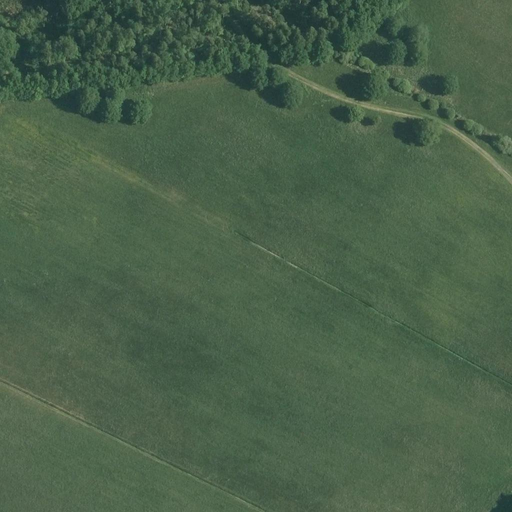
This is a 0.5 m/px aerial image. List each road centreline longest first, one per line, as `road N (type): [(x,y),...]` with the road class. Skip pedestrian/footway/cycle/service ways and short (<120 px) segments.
road 1 (track): [(214,0),(283,72),(332,95),(431,120),(482,150),(511,184)]
road 2 (track): [(0,69),(111,0)]
